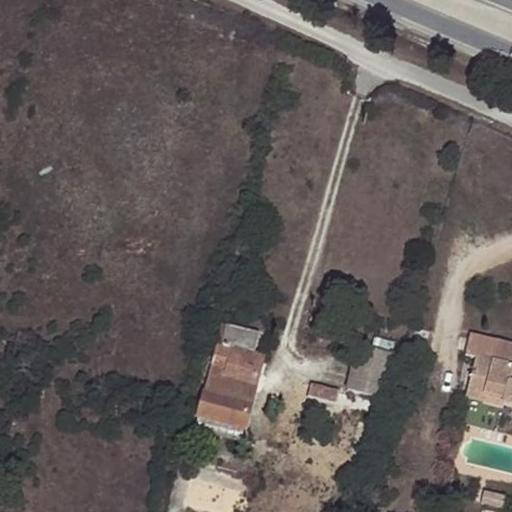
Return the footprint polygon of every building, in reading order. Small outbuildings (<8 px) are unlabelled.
[(201,420),(247,433),(261,383),(239,377),(244,357),(257,360),(262,338),(233,330),(228,347),(221,345),(201,420)] [(511,346),(475,334),(468,356),(482,361),(511,370),(511,346)] [(354,344),(343,389),(381,400),(392,354),(354,344)] [(239,377),(261,383),(267,363),(257,360),(244,357),(239,377)] [(508,406),(507,409),(511,411),(511,370),(482,361),(471,394),(508,406)] [(339,410),(383,422),(386,408),(336,394),(290,385),(286,400),(339,410)] [(506,414),(507,409),(508,406),(471,394),(469,402),(506,414)] [(275,451),(289,453),(298,410),(284,408),(275,451)] [(243,447),(247,433),(201,420),(197,435),(243,447)] [(482,491),(479,502),(500,508),(503,496),(482,491)]
